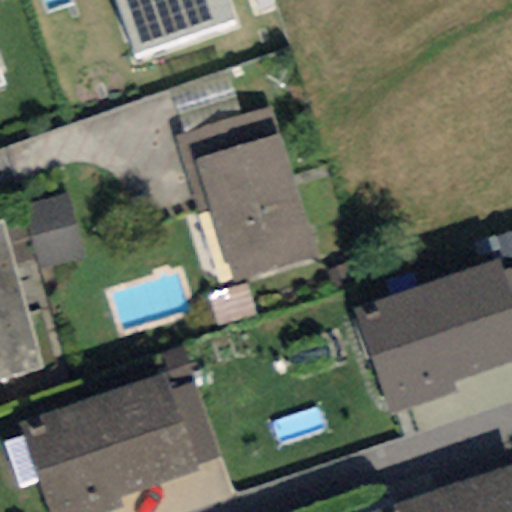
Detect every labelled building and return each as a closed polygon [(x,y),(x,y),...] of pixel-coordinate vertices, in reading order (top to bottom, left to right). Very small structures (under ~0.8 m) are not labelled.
[(218,0),(89,0),(124,93),(238,51),(218,0)] [(192,168),(229,292),(314,267),(277,143),(192,168)] [(16,286),(88,269),(73,204),(1,221),(16,286)] [(0,253),(0,383),(36,373),(0,253)] [(511,325),(492,269),(356,315),(394,425),(470,399),(464,381),(511,364),(511,325)] [(161,390),(20,436),(45,511),(128,511),(125,501),(191,480),(161,390)] [(511,511),(511,475),(408,511),(511,511)]
